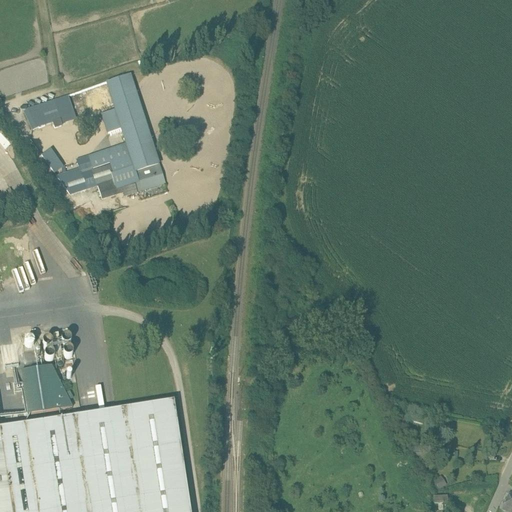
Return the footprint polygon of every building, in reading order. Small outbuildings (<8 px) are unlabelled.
[(158,164),(130,75),(107,82),(116,110),(102,114),(108,133),(121,128),(126,143),(135,171),(158,164)] [(68,96),(31,109),(24,112),(32,129),(39,126),(39,127),(53,122),(55,127),(62,125),(59,118),(73,112),(68,96)] [(126,143),(88,155),(89,157),(77,161),(78,162),(80,169),(63,174),(57,176),(69,193),(97,184),(102,198),(122,192),(123,194),(165,182),(159,164),(158,164),(135,171),(126,143)] [(78,162),(62,168),(63,174),(80,169),(78,162)] [(35,346),(39,368),(53,365),(53,362),(76,357),(71,333),(24,342),(25,348),(35,346)] [(5,365),(13,365),(12,353),(15,352),(15,342),(4,342),(5,365)] [(52,367),(21,372),(28,415),(72,408),(72,407),(52,368),(52,367)] [(190,511),(174,403),(0,429),(0,441),(10,511),(190,511)] [(0,511),(10,511),(0,441),(0,511)] [(439,491),(446,486),(440,477),(433,481),(439,491)] [(511,511),(511,494),(510,494),(503,510),(507,511),(511,511)]
